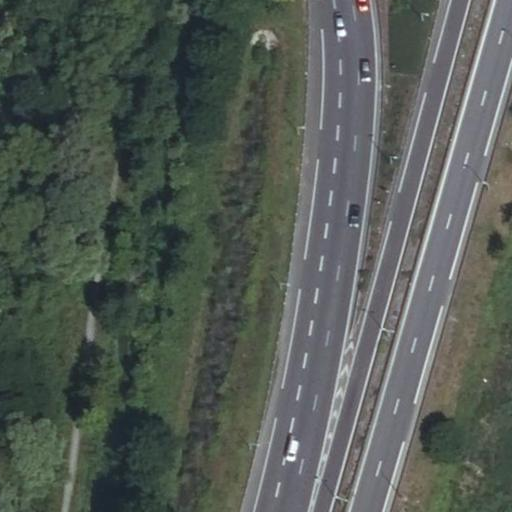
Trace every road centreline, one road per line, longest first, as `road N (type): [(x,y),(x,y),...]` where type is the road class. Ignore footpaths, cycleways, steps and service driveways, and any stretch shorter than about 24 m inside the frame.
road 1 (trunk): [(460,0),(321,511)]
road 2 (trunk): [(366,511),(511,5)]
road 3 (trunk): [(355,0),(359,111),(351,198),(305,431)]
